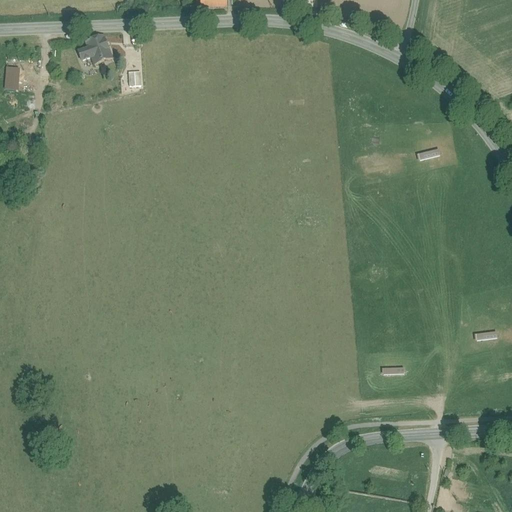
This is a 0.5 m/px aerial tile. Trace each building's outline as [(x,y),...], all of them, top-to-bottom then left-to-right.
[(227,0),(200,0),(201,10),(227,9),(227,0)] [(112,60),(104,38),(86,44),(87,47),(88,47),(89,51),(95,67),(112,60)] [(126,60),(137,59),(136,47),(125,48),(126,60)] [(22,71),(29,71),(29,67),(42,68),(43,61),(23,60),(22,71)] [(8,69),(7,92),(21,92),(22,69),(8,69)] [(130,74),(131,87),(143,87),(143,73),(130,74)]
